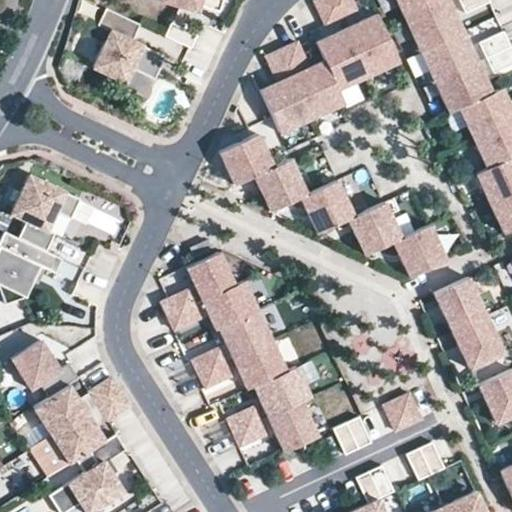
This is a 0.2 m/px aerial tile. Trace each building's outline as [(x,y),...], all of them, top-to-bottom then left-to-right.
[(221,0),(159,0),(196,11),(198,5),(218,11),(221,0)] [(315,0),(313,1),(325,26),(340,18),(331,0),(315,0)] [(351,0),(331,0),(340,18),(356,11),(351,0)] [(393,0),(404,22),(448,1),(447,0),(393,0)] [(488,0),(457,0),(463,13),(489,1),(488,0)] [(404,22),(418,52),(462,32),(448,1),(404,22)] [(103,7),(95,24),(106,29),(89,66),(123,83),(130,68),(153,79),(164,56),(131,40),(139,24),(103,7)] [(375,13),(345,28),(367,75),(397,61),(375,13)] [(164,36),(189,48),(196,34),(170,22),(164,36)] [(345,28),(314,42),(323,60),(336,89),(367,75),(345,28)] [(484,58),(510,46),(503,31),(477,43),(484,58)] [(418,52),(432,82),(476,62),(462,32),(418,52)] [(312,117),(343,103),(336,89),(323,60),(306,68),(296,45),(282,52),(312,117)] [(511,51),(510,46),(484,58),(492,73),(511,63),(511,51)] [(279,133),(312,117),(282,52),(268,58),(280,84),(260,93),(279,133)] [(61,54),(57,64),(65,83),(72,86),(82,63),(61,54)] [(432,82),(446,112),(458,107),(490,92),(476,62),(432,82)] [(458,107),(472,137),(511,118),(511,99),(507,102),(500,87),(490,92),(458,107)] [(511,118),(472,137),(486,168),(511,155),(511,118)] [(253,175),(272,166),(256,133),(218,151),(233,184),(253,175)] [(511,155),(475,173),(488,203),(511,191),(511,155)] [(253,175),(269,211),(299,197),(305,194),(289,158),(272,166),(253,175)] [(26,175),(8,212),(24,220),(16,237),(44,250),(53,233),(45,229),(53,213),(68,220),(78,199),(26,175)] [(305,194),(299,197),(316,232),(347,218),(352,216),(335,180),(305,194)] [(511,191),(488,203),(502,233),(511,228),(511,191)] [(352,216),(347,218),(364,254),(392,241),(399,237),(383,201),(352,216)] [(399,237),(392,241),(408,276),(444,260),(427,224),(399,237)] [(0,299),(1,302),(22,296),(37,265),(53,272),(60,258),(44,250),(16,237),(2,230),(0,234),(0,299)] [(205,239),(188,246),(192,256),(209,248),(205,239)] [(186,266),(201,299),(233,285),(218,252),(186,266)] [(93,301),(107,279),(91,269),(77,291),(93,301)] [(467,277),(433,293),(450,331),(484,315),(467,277)] [(233,285),(201,299),(213,326),(216,324),(255,307),(243,280),(233,285)] [(161,302),(167,315),(194,302),(188,289),(161,302)] [(194,302),(167,315),(174,329),(201,317),(194,302)] [(255,307),(216,324),(231,358),(270,340),(255,307)] [(484,315),(450,331),(467,369),(502,353),(484,315)] [(301,355),(325,345),(316,322),(291,332),(301,355)] [(44,377),(52,391),(66,382),(76,377),(68,362),(58,367),(41,337),(10,355),(29,386),(44,377)] [(270,340),(231,358),(246,388),(252,385),(284,370),(270,340)] [(218,347),(191,360),(198,374),(225,360),(218,347)] [(231,373),(225,360),(198,374),(205,386),(231,373)] [(188,363),(172,370),(178,382),(193,375),(188,363)] [(284,370),(252,385),(266,415),(300,400),(308,396),(294,365),(284,370)] [(511,369),(478,385),(495,424),(511,415),(511,369)] [(110,376),(88,390),(97,405),(119,390),(110,376)] [(52,391),(30,404),(50,435),(85,412),(66,382),(52,391)] [(119,390),(97,405),(106,420),(129,405),(119,390)] [(409,396),(397,401),(407,424),(420,418),(409,396)] [(300,400),(266,415),(282,451),(316,436),(300,400)] [(397,401),(384,407),(395,430),(407,424),(397,401)] [(232,432),(260,419),(254,406),(226,418),(232,432)] [(47,477),(74,459),(103,441),(85,412),(50,435),(28,448),(47,477)] [(358,418),(345,424),(356,447),(368,441),(358,418)] [(260,419),(232,432),(238,446),(266,433),(260,419)] [(345,424),(332,430),(343,453),(356,447),(345,424)] [(103,441),(74,459),(83,472),(47,495),(58,511),(64,511),(79,503),(84,511),(88,511),(122,491),(104,463),(125,449),(115,433),(103,441)] [(230,433),(213,440),(219,453),(235,446),(230,433)] [(429,441),(417,447),(427,470),(440,464),(429,441)] [(417,447),(404,453),(415,475),(427,470),(417,447)] [(379,465),(367,471),(377,493),(390,488),(379,465)] [(511,465),(499,472),(511,500),(511,465)] [(0,496),(19,490),(11,468),(0,471),(0,496)] [(367,471),(354,477),(365,499),(377,493),(367,471)] [(483,511),(474,491),(443,506),(445,511),(483,511)] [(383,511),(377,498),(347,511),(383,511)] [(148,511),(172,511),(173,511),(166,500),(148,511)]
